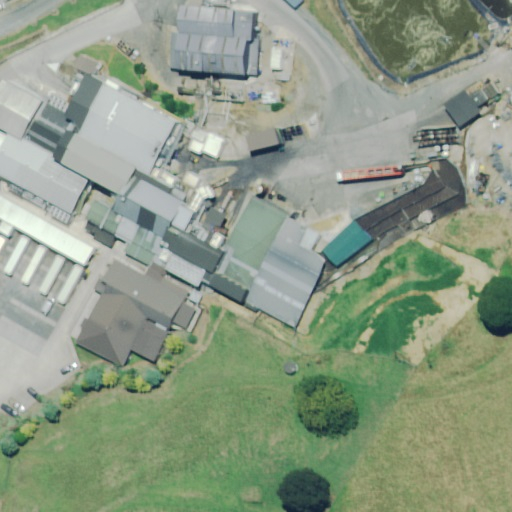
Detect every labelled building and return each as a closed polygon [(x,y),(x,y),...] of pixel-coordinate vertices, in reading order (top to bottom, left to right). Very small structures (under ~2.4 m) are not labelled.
[(252,10),(181,7),(178,71),(249,74),(252,10)] [(285,50),(274,49),(272,69),(283,70),(285,50)] [(106,64),(81,53),(74,69),(99,80),(106,64)] [(0,123),(7,128),(59,157),(73,133),(79,122),(0,77),(0,123)] [(79,122),(73,133),(143,173),(175,117),(105,77),(79,122)] [(471,93),(450,108),(463,127),(485,112),(471,93)] [(511,120),(465,134),(470,152),(511,139),(511,120)] [(7,128),(0,140),(0,172),(68,211),(89,174),(59,157),(7,128)] [(280,130),(252,137),(255,153),(284,146),(280,130)] [(219,158),(228,138),(215,132),(213,137),(202,132),(193,151),(203,156),(205,152),(219,158)] [(73,133),(59,157),(89,174),(170,220),(184,196),(143,173),(73,133)] [(501,210),(491,157),(473,160),(483,214),(501,210)] [(136,220),(89,194),(77,216),(123,242),(136,220)] [(335,248),(248,199),(204,278),(291,327),(335,248)] [(177,295),(108,256),(96,276),(166,315),(177,295)] [(148,310),(101,284),(77,327),(124,353),(148,310)]
